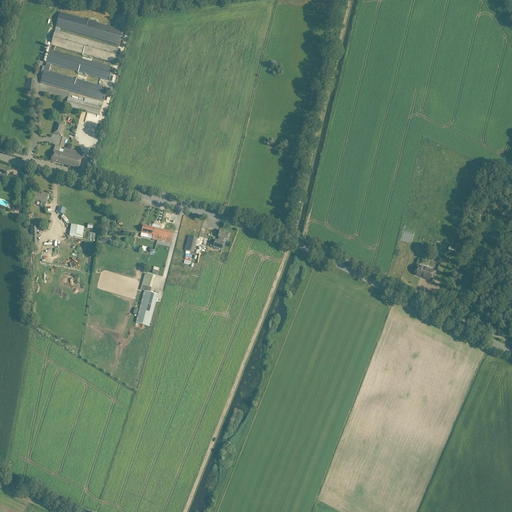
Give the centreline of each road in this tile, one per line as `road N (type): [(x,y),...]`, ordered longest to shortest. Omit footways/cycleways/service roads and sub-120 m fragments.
road 1 (tertiary): [(511,349),(290,240),(0,156)]
road 2 (track): [(184,511),(290,240)]
road 3 (track): [(350,0),(290,240)]
